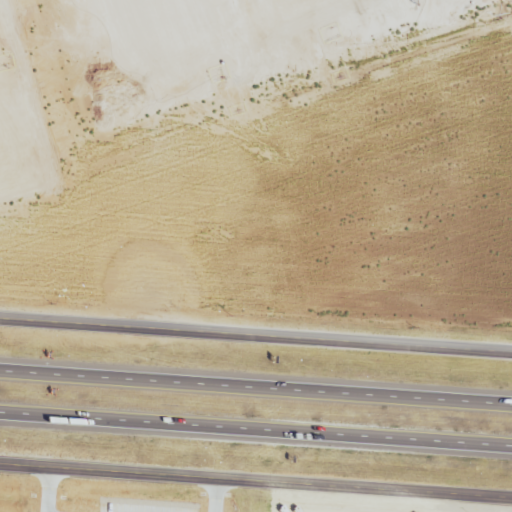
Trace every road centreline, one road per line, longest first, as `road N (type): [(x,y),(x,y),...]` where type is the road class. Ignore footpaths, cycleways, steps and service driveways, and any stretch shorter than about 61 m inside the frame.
road 1 (tertiary): [(0,307),(511,344)]
road 2 (tertiary): [(0,460),(511,497)]
road 3 (motorway): [(511,404),(0,369)]
road 4 (motorway): [(0,410),(511,444)]
